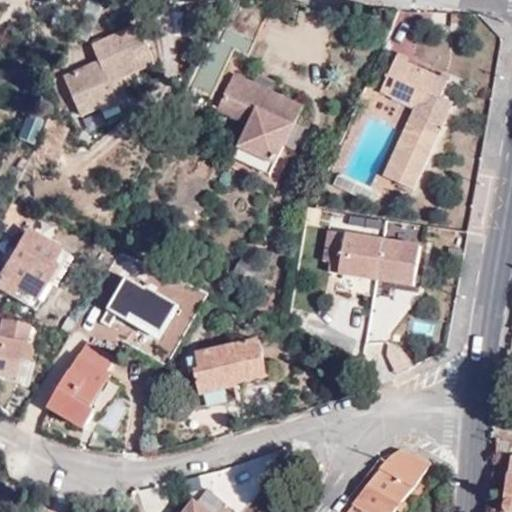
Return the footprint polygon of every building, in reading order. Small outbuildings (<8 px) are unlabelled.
[(86,0),(73,30),(93,37),(111,2),(100,0),(86,0)] [(222,38),(201,85),(197,97),(196,102),(208,107),(235,49),(249,56),(256,42),(274,3),(248,1),(229,42),(222,38)] [(160,64),(143,23),(96,43),(102,57),(67,72),(84,114),(106,104),(109,111),(124,104),(114,84),(160,64)] [(256,42),(249,56),(264,63),(271,49),(256,42)] [(397,57),(381,91),(398,99),(401,93),(427,105),(440,76),(398,57),(397,57)] [(255,82),(279,94),(284,82),(260,72),(255,82)] [(235,74),(217,113),(247,127),(233,157),(271,175),(295,124),(304,105),(279,94),(235,74)] [(415,107),(384,175),(392,179),(418,123),(424,111),(427,105),(401,93),(398,99),(415,107)] [(441,96),(438,104),(450,111),(454,102),(441,96)] [(24,117),(15,141),(31,147),(40,123),(24,117)] [(418,123),(392,179),(416,190),(442,134),(418,123)] [(295,124),(286,145),(296,150),(306,129),(295,124)] [(0,231),(5,233),(19,205),(11,201),(0,221),(0,231)] [(57,241),(22,224),(0,262),(0,284),(11,290),(15,283),(39,294),(51,269),(46,265),(57,241)] [(423,245),(346,233),(338,277),(415,290),(423,245)] [(0,318),(0,379),(24,386),(38,328),(0,318)] [(106,362),(115,346),(91,333),(51,404),(86,421),(95,404),(90,401),(111,365),(106,362)] [(254,335),(192,350),(195,368),(193,368),(197,388),(233,379),(232,376),(263,369),(254,335)] [(497,444),(496,455),(507,457),(511,452),(511,443),(497,439),(497,441),(497,444)] [(395,511),(433,465),(415,453),(399,453),(378,476),(354,504),(368,511),(395,511)] [(207,511),(193,501),(184,511),(207,511)]
